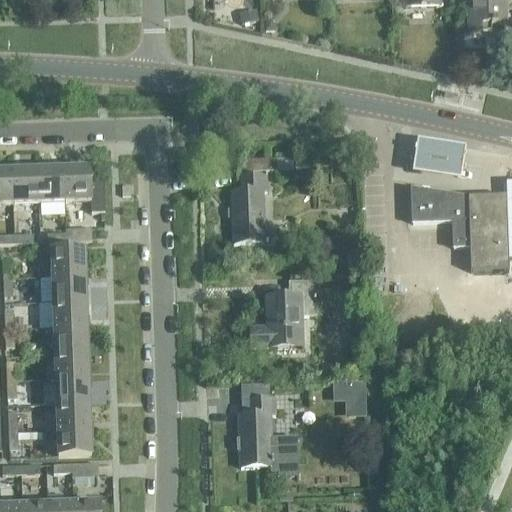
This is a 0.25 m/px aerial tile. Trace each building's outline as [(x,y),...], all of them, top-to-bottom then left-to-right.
[(439,0),(405,0),(406,11),(440,9),(439,0)] [(511,0),(467,0),(468,9),(467,9),(468,35),(490,34),(490,28),(495,27),(495,26),(505,26),(505,12),(511,11),(511,0)] [(465,151),(415,142),(414,151),(411,168),(410,176),(459,184),(461,176),(464,158),(465,151)] [(239,163),(240,175),(292,173),(292,161),(239,163)] [(89,173),(61,174),(63,207),(90,206),(90,217),(104,217),(103,186),(90,187),(89,173)] [(61,174),(37,175),(38,208),(63,207),(61,174)] [(37,175),(12,176),(13,209),(38,208),(37,175)] [(12,176),(0,176),(0,209),(13,209),(12,176)] [(262,197),(268,197),(267,180),(241,181),(242,196),(232,196),(234,249),(264,248),(262,197)] [(511,200),(469,202),(411,193),(412,227),(452,225),(453,251),(469,251),(470,275),(511,273),(511,200)] [(336,225),(337,250),(358,249),(356,207),(343,208),(344,224),(336,225)] [(65,238),(64,238),(65,247),(92,246),(92,232),(65,233),(65,238)] [(0,247),(15,247),(15,238),(0,238),(0,247)] [(33,238),(15,238),(15,247),(33,247),(33,238)] [(65,247),(64,238),(47,238),(47,247),(65,247)] [(52,256),(53,283),(86,282),(86,255),(52,256)] [(2,263),(2,284),(11,284),(10,263),(2,263)] [(53,283),(54,308),(87,307),(86,282),(53,283)] [(11,284),(2,284),(3,301),(12,300),(11,284)] [(300,320),(315,320),(314,285),(288,286),(289,300),(266,301),(267,331),(250,332),(251,353),(301,351),(300,320)] [(16,304),(16,323),(40,322),(39,304),(16,304)] [(54,308),(54,333),(88,332),(87,307),(54,308)] [(4,314),(4,334),(13,334),(12,314),(4,314)] [(54,333),(55,359),(89,358),(88,332),(54,333)] [(13,334),(4,334),(5,352),(13,352),(13,334)] [(55,359),(56,385),(90,384),(89,358),(55,359)] [(5,366),(6,387),(15,386),(14,366),(5,366)] [(370,420),(369,383),(336,384),(336,403),(348,402),(349,420),(370,420)] [(56,385),(57,410),(90,409),(90,384),(56,385)] [(15,386),(6,387),(7,403),(16,402),(15,386)] [(276,470),(276,475),(295,475),(294,444),(272,445),(271,420),(274,420),(274,403),(248,404),(249,419),(239,420),(241,472),(273,470),(276,470)] [(57,410),(58,435),(91,434),(90,409),(57,410)] [(7,416),(8,437),(17,437),(16,416),(7,416)] [(20,432),(21,442),(47,441),(47,431),(20,432)] [(91,434),(58,435),(58,461),(92,460),(91,434)] [(17,437),(8,437),(8,454),(18,454),(17,437)] [(54,478),(72,477),(72,481),(99,480),(99,467),(53,469),(54,478)] [(21,478),(21,469),(1,470),(1,478),(21,478)] [(39,469),(21,469),(21,478),(39,478),(39,469)]
